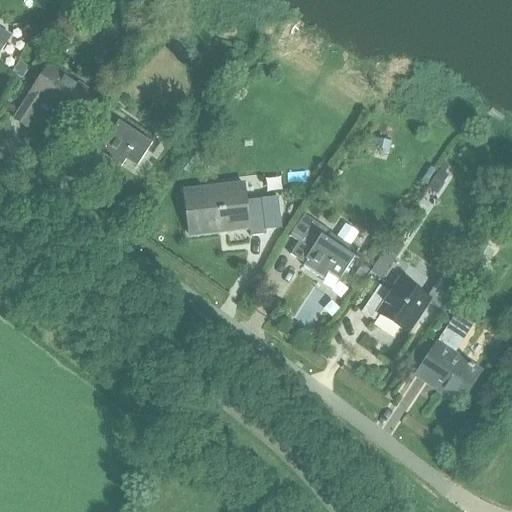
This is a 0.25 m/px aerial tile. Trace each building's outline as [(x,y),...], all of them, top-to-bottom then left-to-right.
[(0,52),(10,38),(0,31),(0,52)] [(68,119),(85,93),(47,68),(30,94),(32,95),(14,121),(27,129),(43,103),(68,119)] [(138,167),(151,146),(124,128),(128,121),(112,111),(98,131),(111,139),(100,155),(121,169),(127,160),(138,167)] [(441,187),(451,171),(438,162),(428,179),(441,187)] [(249,228),(251,247),(263,246),(258,199),(246,200),(244,184),(184,191),(189,236),(249,228)] [(340,233),(355,242),(363,227),(348,219),(340,233)] [(291,256),(305,266),(304,268),(325,283),(331,274),(341,281),(356,260),(328,241),(333,235),(317,224),(303,244),(301,242),(291,256)] [(374,268),(367,263),(354,282),(361,287),(374,268)] [(377,315),(407,334),(429,299),(400,280),(391,294),(378,286),(361,313),(373,321),(377,315)] [(416,376),(459,405),(480,374),(453,356),(473,328),(456,316),(416,376)]
